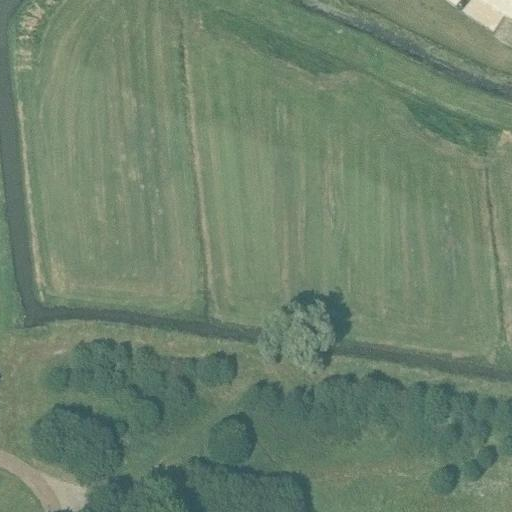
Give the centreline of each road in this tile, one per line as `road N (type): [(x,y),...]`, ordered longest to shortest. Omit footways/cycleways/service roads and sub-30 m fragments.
road 1 (secondary): [(32,35),(355,164),(511,209)]
road 2 (secondary): [(511,171),(407,145),(66,0)]
